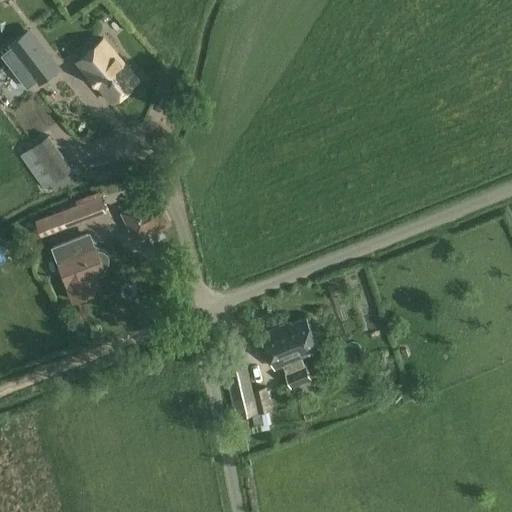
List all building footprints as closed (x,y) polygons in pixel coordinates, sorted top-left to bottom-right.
[(18,44),(6,52),(31,85),(42,77),(44,79),(60,68),(31,29),(15,41),(18,44)] [(139,80),(104,40),(79,61),(114,102),(139,80)] [(50,134),(20,155),(43,189),(74,168),(50,134)] [(100,197),(35,222),(42,238),(107,213),(100,197)] [(156,197),(122,214),(136,242),(169,225),(156,197)] [(83,238),(55,248),(69,286),(67,287),(73,303),(103,292),(96,275),(107,271),(106,268),(108,266),(110,262),(111,259),(111,256),(109,254),(106,252),(102,250),(99,251),(98,247),(88,251),(83,238)] [(302,358),(310,354),(309,352),(320,348),(307,317),(263,335),(277,368),(294,361),(297,370),(287,374),(292,386),(311,379),(302,358)] [(221,349),(235,417),(252,414),(254,426),(272,423),(270,411),(271,410),(267,388),(253,390),(242,345),(221,349)]
